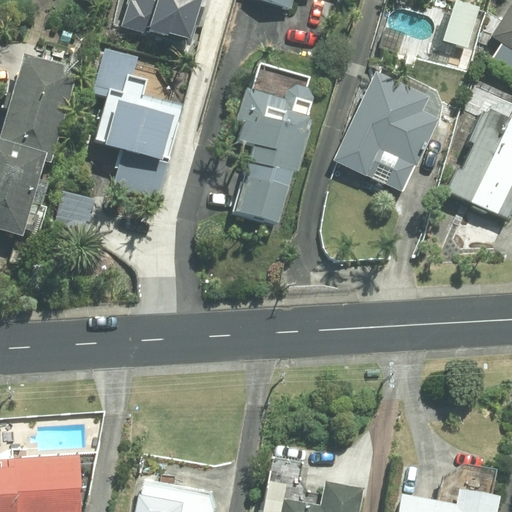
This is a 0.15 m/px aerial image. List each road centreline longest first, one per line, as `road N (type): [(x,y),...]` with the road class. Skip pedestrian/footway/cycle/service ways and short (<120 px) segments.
road 1 (tertiary): [(0,349),(511,319)]
road 2 (unknown): [(130,341),(115,511)]
